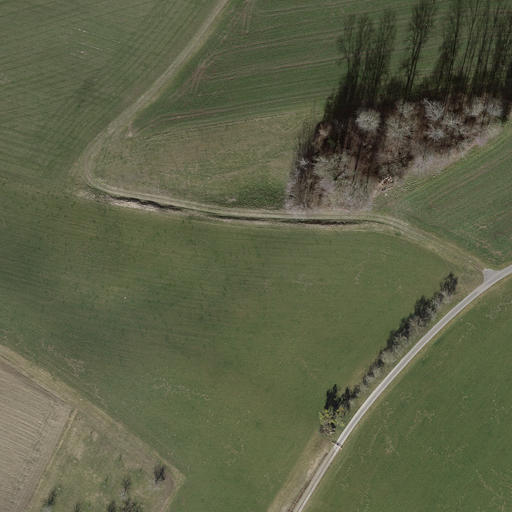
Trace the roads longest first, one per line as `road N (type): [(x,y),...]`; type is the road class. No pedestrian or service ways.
road 1 (track): [(498,278),(371,217),(202,209),(93,185),(89,163),(195,50),(230,0)]
road 2 (track): [(299,511),(398,370),(511,270)]
road 3 (track): [(155,511),(170,486),(162,468),(0,351)]
